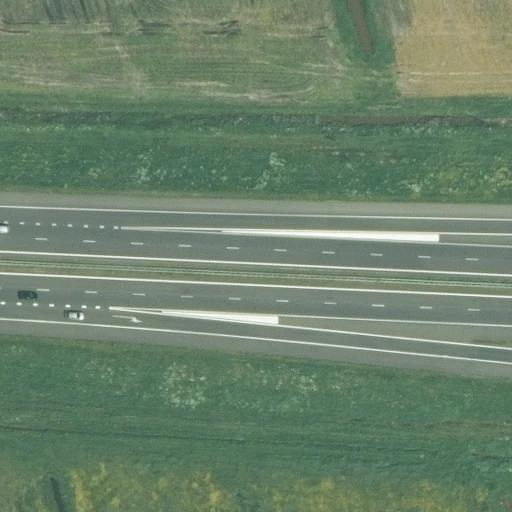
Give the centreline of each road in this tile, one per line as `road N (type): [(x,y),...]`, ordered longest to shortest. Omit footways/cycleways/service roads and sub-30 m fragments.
road 1 (motorway): [(511,226),(107,245)]
road 2 (motorway): [(511,264),(107,245)]
road 3 (motorway): [(118,302),(276,334),(511,358)]
road 4 (motorway): [(118,302),(511,318)]
